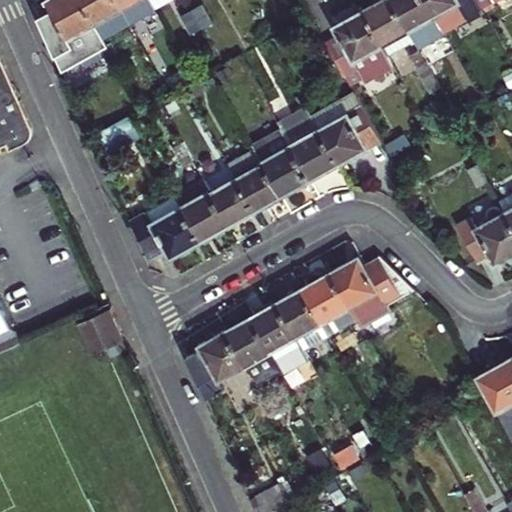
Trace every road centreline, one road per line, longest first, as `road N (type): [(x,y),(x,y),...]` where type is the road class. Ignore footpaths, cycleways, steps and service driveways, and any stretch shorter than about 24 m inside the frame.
road 1 (residential): [(147,322),(347,213),(381,222),(470,307),(491,313),(511,304)]
road 2 (residential): [(3,0),(147,322)]
road 3 (residential): [(147,322),(230,511)]
